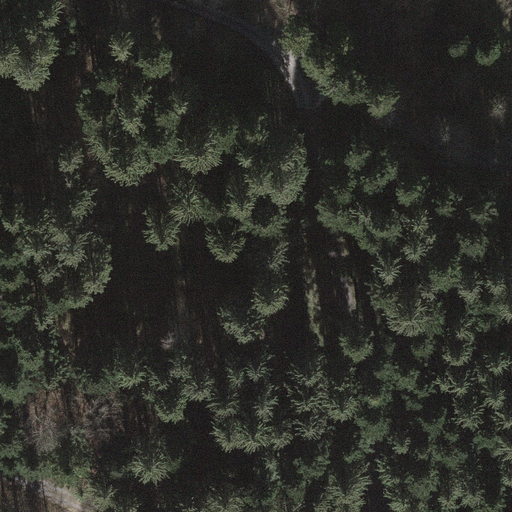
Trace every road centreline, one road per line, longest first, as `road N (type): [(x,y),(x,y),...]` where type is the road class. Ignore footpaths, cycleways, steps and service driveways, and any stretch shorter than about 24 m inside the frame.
road 1 (track): [(292,53),(390,511)]
road 2 (track): [(170,0),(254,32),(405,125),(511,169)]
